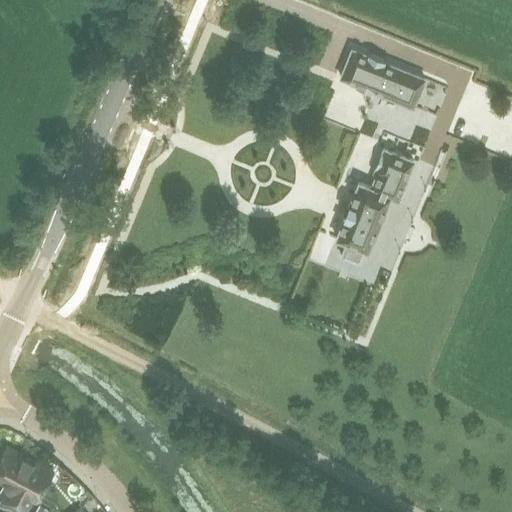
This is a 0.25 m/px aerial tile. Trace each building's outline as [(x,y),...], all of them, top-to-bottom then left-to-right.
[(426,68),(351,39),(337,75),(412,104),(426,68)] [(371,100),(329,84),(320,109),(361,125),(371,100)] [(511,100),(475,87),(459,130),(511,149),(511,100)] [(398,199),(413,161),(383,149),(375,170),(377,171),(371,187),(358,181),(336,237),(347,242),(341,255),(360,263),(365,249),(368,250),(389,196),(398,199)] [(36,498),(44,484),(45,479),(45,474),(42,470),(39,467),(22,457),(20,452),(7,445),(0,457),(0,478),(7,482),(0,494),(26,508),(32,496),(36,498)]
